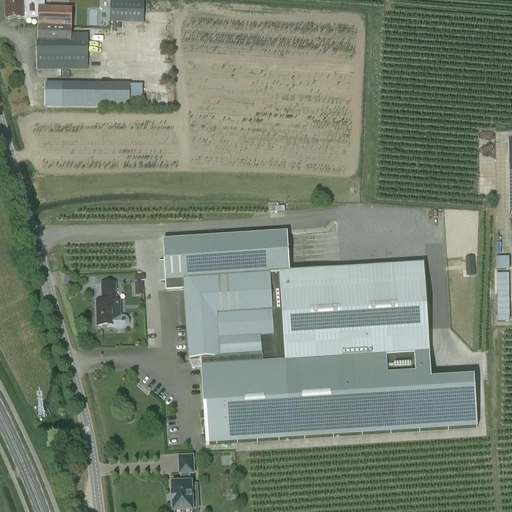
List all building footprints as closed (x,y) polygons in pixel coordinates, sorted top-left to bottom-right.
[(4,0),(5,9),(36,7),(35,1),(22,1),(22,0),(4,0)] [(71,0),(72,9),(99,9),(99,0),(71,0)] [(110,0),(110,23),(143,24),(144,0),(110,0)] [(99,29),(99,9),(72,9),(58,8),(41,8),(38,8),(38,12),(36,13),(36,7),(5,9),(5,21),(23,20),(37,20),(37,42),(36,42),(36,71),(88,71),(88,42),(87,42),(88,34),(71,34),(71,29),(99,29)] [(87,86),(81,86),(81,108),(129,109),(129,90),(130,85),(87,84),(87,86)] [(62,108),(63,108),(63,85),(45,85),(45,108),(62,108)] [(390,384),(387,384),(385,357),(389,357),(429,354),(424,266),(290,274),(288,234),(163,241),(165,293),(184,290),(187,361),(202,361),(206,445),(471,429),(477,429),(474,379),(390,384)] [(509,258),(497,258),(496,258),(497,270),(504,270),(509,270),(509,268),(509,258)] [(135,282),(134,282),(135,288),(135,291),(135,296),(144,295),(143,293),(143,282),(145,282),(144,276),(141,276),(141,273),(137,273),(137,276),(134,276),(135,282)] [(116,283),(101,283),(100,301),(96,302),(96,327),(114,326),(114,329),(125,329),(125,319),(120,319),(120,301),(117,301),(116,283)] [(178,458),(179,477),(180,477),(181,485),(170,485),(171,511),(193,511),(192,484),(190,484),(189,476),(194,476),(193,457),(178,458)]
